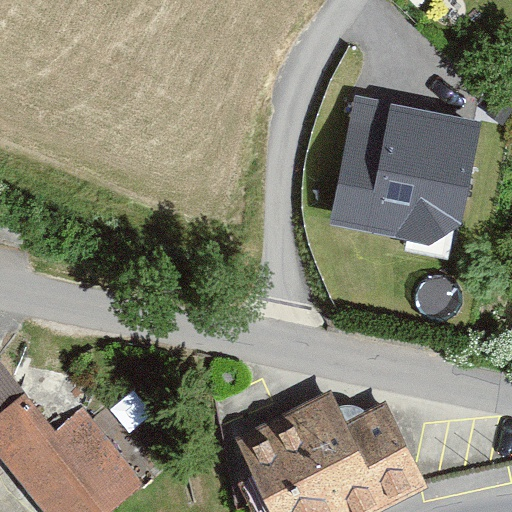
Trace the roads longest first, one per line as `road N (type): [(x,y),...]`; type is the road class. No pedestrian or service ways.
road 1 (residential): [(279,343),(285,127),(311,45),(349,0)]
road 2 (residential): [(279,343),(0,288)]
road 3 (residential): [(511,392),(279,343)]
